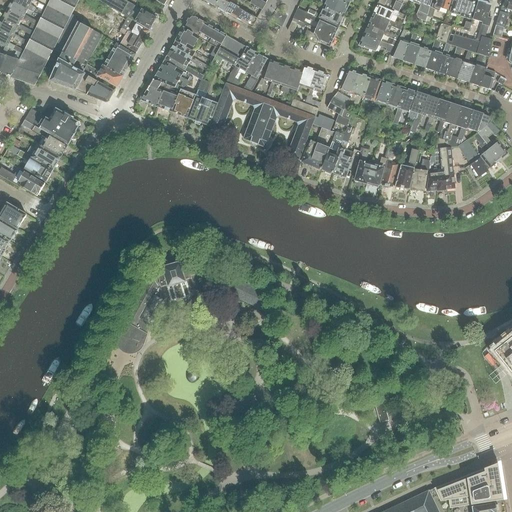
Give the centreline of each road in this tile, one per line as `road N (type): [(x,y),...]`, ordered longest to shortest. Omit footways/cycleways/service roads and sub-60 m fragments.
road 1 (residential): [(115,117),(373,207),(458,212),(511,177)]
road 2 (residential): [(184,0),(274,52),(329,66),(349,59)]
road 3 (residential): [(349,59),(511,109)]
road 4 (residential): [(115,117),(182,0)]
